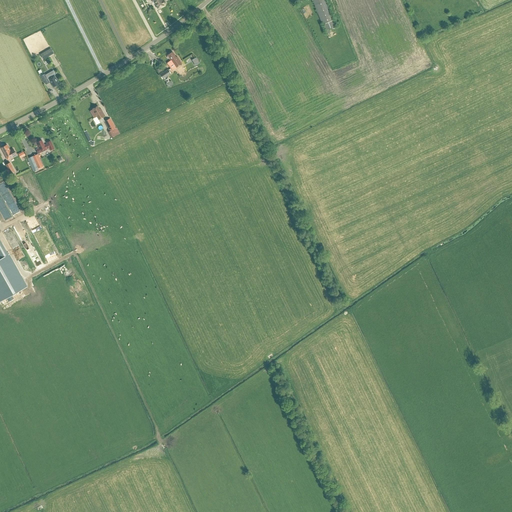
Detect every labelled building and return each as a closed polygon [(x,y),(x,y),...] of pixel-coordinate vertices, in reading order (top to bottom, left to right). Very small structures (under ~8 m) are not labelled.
[(157,9),(164,5),(161,0),(152,0),(153,2),(154,1),(157,9)] [(330,32),(329,29),(336,26),(325,0),(312,0),(326,34),(330,32)] [(51,49),(40,55),(43,60),(54,53),(51,49)] [(172,52),(167,55),(167,56),(167,57),(168,59),(169,58),(170,60),(167,63),(172,70),(182,64),(177,57),(176,57),(172,52)] [(168,69),(160,75),(162,79),(171,73),(168,69)] [(49,82),(50,81),(53,87),(59,83),(54,75),(55,74),(53,70),(45,75),(44,73),(40,75),(46,84),(49,82)] [(92,109),(93,109),(90,111),(94,118),(97,116),(98,119),(104,116),(102,111),(101,111),(98,106),(92,109)] [(116,128),(110,118),(104,121),(110,131),(108,132),(111,138),(119,133),(116,128)] [(42,140),(36,143),(35,143),(38,148),(35,149),(38,154),(40,153),(47,150),(47,149),(49,148),(50,151),(54,149),(50,140),(46,142),(47,144),(44,144),(42,140)] [(1,148),(6,157),(8,160),(17,155),(13,148),(10,150),(7,145),(1,148)] [(38,154),(28,158),(33,171),(37,170),(37,169),(43,166),(38,156),(40,155),(40,153),(38,154)] [(10,163),(6,165),(5,165),(10,175),(15,172),(10,163)] [(0,301),(6,298),(8,302),(14,299),(12,295),(27,287),(9,254),(8,254),(0,239),(0,301)]
